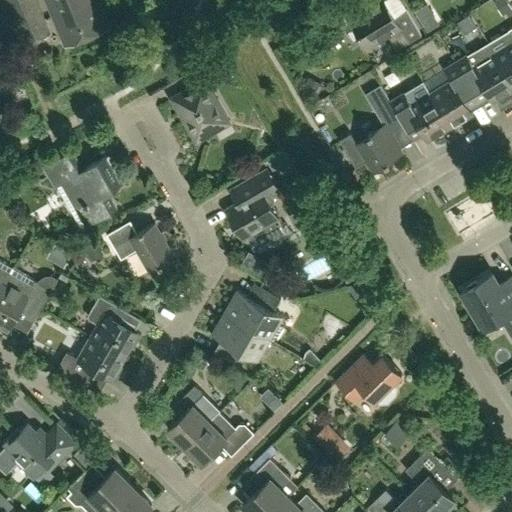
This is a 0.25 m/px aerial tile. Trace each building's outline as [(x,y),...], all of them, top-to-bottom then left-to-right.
[(6,0),(26,44),(51,33),(37,0),(6,0)] [(46,0),(65,46),(110,27),(98,0),(46,0)] [(384,0),(378,0),(349,18),(368,48),(389,35),(397,49),(421,35),(407,10),(395,17),(384,0)] [(511,35),(511,44),(496,54),(511,81),(511,27),(509,29),(511,35)] [(457,60),(456,61),(470,85),(482,105),(492,99),(493,100),(511,88),(511,81),(496,54),(485,60),(482,55),(478,58),(474,51),(466,55),(461,47),(452,52),(457,60)] [(211,77),(217,73),(219,77),(232,69),(223,54),(204,64),(211,77)] [(482,105),(470,85),(456,61),(445,68),(452,80),(430,93),(450,125),(472,112),(472,111),(482,105)] [(197,141),(229,122),(204,79),(172,98),(197,141)] [(450,125),(430,93),(420,99),(413,87),(391,100),(395,107),(405,124),(416,143),(426,136),(428,139),(450,125)] [(389,159),(402,151),(386,123),(368,133),(370,135),(356,143),(373,171),(390,161),(389,159)] [(44,166),(56,186),(80,228),(114,208),(106,193),(120,185),(104,157),(82,170),(71,151),(44,166)] [(267,170),(237,187),(230,191),(237,203),(227,209),(243,238),(247,236),(254,250),(271,240),(272,236),(265,225),(278,218),(271,206),(274,204),(275,200),(271,192),(278,188),(267,170)] [(457,214),(466,232),(489,220),(488,219),(497,214),(489,198),(457,214)] [(150,271),(175,257),(155,222),(137,232),(130,220),(107,234),(121,258),(137,249),(150,271)] [(0,291),(14,267),(14,266),(13,267),(0,259),(0,291)] [(52,290),(36,280),(15,268),(15,267),(14,267),(0,291),(0,324),(8,329),(21,306),(37,315),(52,290)] [(511,274),(498,282),(492,271),(461,290),(484,328),(501,317),(511,335),(511,274)] [(238,289),(225,312),(277,342),(285,328),(279,324),(284,316),(274,311),(281,298),(260,286),(253,299),(238,289)] [(125,355),(138,333),(127,326),(128,324),(127,319),(131,313),(100,294),(88,315),(89,319),(99,324),(92,336),(125,355)] [(277,343),(277,342),(225,312),(212,334),(227,343),(220,355),(241,367),(248,355),(258,361),(270,339),(277,343)] [(112,378),(125,355),(92,336),(79,358),(67,351),(60,364),(84,378),(91,365),(112,378)] [(383,354),(374,363),(365,353),(336,381),(356,401),(366,391),(375,400),(376,398),(381,403),(387,403),(396,394),(396,388),(391,384),(402,373),(383,354)] [(168,428),(185,445),(210,420),(194,403),(204,393),(195,384),(178,401),(186,410),(168,428)] [(232,455),(249,438),(254,433),(245,424),(240,424),(235,428),(219,412),(210,420),(185,445),(202,462),(220,444),(232,455)] [(398,419),(381,438),(388,445),(393,440),(393,439),(402,440),(410,431),(398,419)] [(329,420),(319,432),(347,456),(357,445),(329,420)] [(77,443),(57,423),(47,434),(43,430),(40,434),(28,422),(17,433),(15,431),(4,442),(6,445),(0,451),(0,466),(5,472),(17,460),(34,478),(62,451),(65,454),(77,443)] [(101,455),(89,444),(78,455),(89,466),(101,455)] [(449,469),(427,448),(406,469),(420,483),(410,493),(429,511),(441,511),(455,499),(437,481),(449,469)] [(251,511),(272,511),(298,486),(270,457),(250,477),(260,487),(243,504),(251,511)] [(89,511),(106,511),(133,486),(115,467),(105,478),(98,478),(88,468),(68,488),(72,491),(67,495),(76,504),(81,504),(89,511)] [(144,511),(152,504),(133,486),(106,511),(144,511)] [(324,511),(307,494),(297,504),(289,496),(299,486),(298,486),(272,511),(324,511)] [(429,511),(410,493),(400,503),(386,489),(368,507),(372,511),(429,511)]
